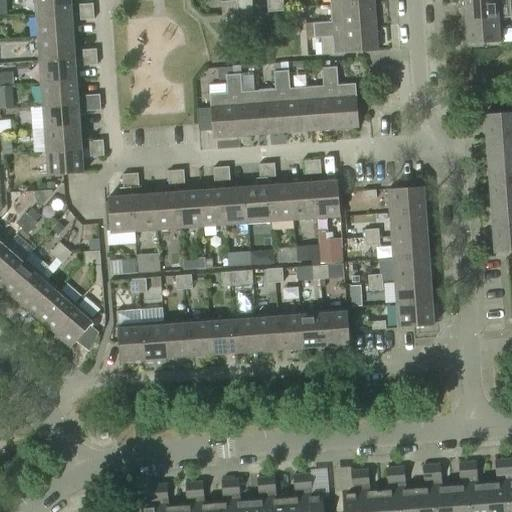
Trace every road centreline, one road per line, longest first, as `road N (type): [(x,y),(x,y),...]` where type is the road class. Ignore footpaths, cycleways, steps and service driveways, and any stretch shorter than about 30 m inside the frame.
road 1 (residential): [(447,141),(126,166),(115,144),(103,0)]
road 2 (residential): [(46,408),(110,380),(468,351)]
road 3 (residential): [(85,474),(168,453),(473,429)]
road 4 (residential): [(468,351),(456,155),(447,141)]
road 5 (residential): [(447,141),(423,116),(414,0)]
